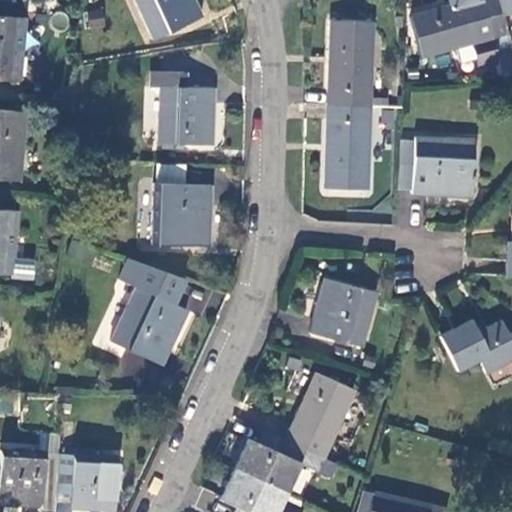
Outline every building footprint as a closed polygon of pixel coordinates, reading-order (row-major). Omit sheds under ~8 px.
[(204,17),(195,0),(135,0),(155,39),(204,17)] [(448,0),(450,6),(410,16),(422,56),(474,42),(476,52),(495,46),(493,36),(482,0),(448,0)] [(511,10),(511,0),(482,0),(493,36),(506,33),(502,14),(511,10)] [(23,17),(0,15),(0,79),(18,80),(23,17)] [(326,91),(370,87),(372,22),(328,20),(326,91)] [(184,72),(150,71),(149,87),(160,88),(158,144),(213,144),(215,88),(184,88),(184,72)] [(367,190),(370,87),(326,91),(323,189),(367,190)] [(484,101),(470,100),(470,110),(483,111),(484,101)] [(0,179),(20,182),(27,111),(0,109),(0,179)] [(101,155),(103,132),(90,132),(89,154),(101,155)] [(473,196),(476,140),(414,137),(411,193),(473,196)] [(187,182),(214,182),(214,167),(187,166),(187,182)] [(212,185),(155,183),(154,243),(211,247),(212,185)] [(0,275),(11,276),(18,211),(0,209),(0,275)] [(118,279),(135,287),(109,341),(160,365),(186,310),(173,304),(184,279),(128,258),(118,279)] [(376,292),(323,276),(308,332),(362,346),(376,292)] [(511,357),(511,340),(501,320),(478,331),(471,318),(440,336),(458,370),(478,359),(486,372),(511,357)] [(315,372),(283,440),(323,458),(354,390),(315,372)] [(232,468),(285,493),(300,462),(317,471),(323,458),(283,440),(260,429),(255,441),(246,437),(232,468)] [(56,511),(58,484),(44,483),(46,453),(2,451),(0,490),(0,503),(43,506),(42,511),(56,511)] [(58,484),(56,511),(71,511),(72,508),(116,511),(119,457),(74,454),(74,466),(73,485),(58,484)] [(74,466),(58,465),(58,484),(73,485),(74,466)] [(276,511),(285,493),(232,468),(219,498),(235,506),(246,511),(276,511)] [(430,511),(432,505),(372,492),(367,511),(430,511)]
